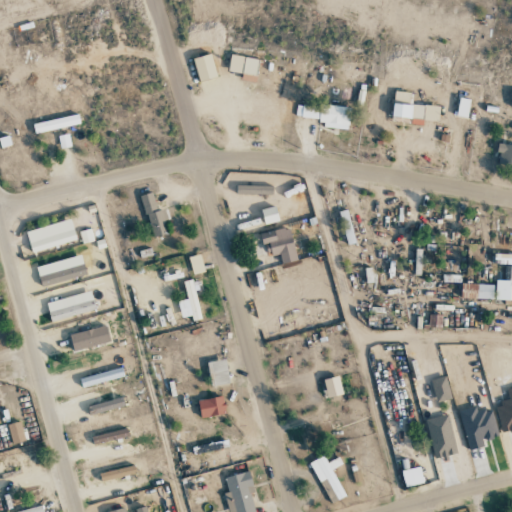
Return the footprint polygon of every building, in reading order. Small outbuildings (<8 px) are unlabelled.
[(199,81),(216,76),(210,54),(192,59),(199,81)] [(240,79),(255,82),(259,60),(231,54),(227,71),(242,74),(240,79)] [(439,105),(411,104),(412,92),(393,92),(391,122),(423,124),(423,120),(438,121),(439,105)] [(348,129),(350,108),(296,104),(295,117),(321,119),(320,127),(348,129)] [(32,124),(34,134),(80,124),(77,114),(32,124)] [(496,165),(511,167),(511,145),(499,143),(496,165)] [(271,194),(272,186),(236,185),(236,193),(271,194)] [(162,210),(156,211),(152,193),(141,195),(151,237),(167,234),(162,210)] [(261,209),(263,224),(278,221),(276,206),(261,209)] [(355,243),(346,209),(338,211),(347,245),(355,243)] [(261,232),(265,256),(279,254),(281,264),(295,261),(290,228),(261,232)] [(78,232),(82,244),(93,240),(90,229),(78,232)] [(31,251),(76,240),(74,231),(29,242),(31,251)] [(192,275),(204,272),(200,254),(188,257),(192,275)] [(495,300),(511,300),(511,254),(494,254),(494,264),(510,264),(509,281),(495,280),(495,300)] [(86,277),(84,266),(38,274),(40,285),(86,277)] [(178,300),(180,318),(191,316),(192,321),(201,320),(196,280),(183,281),(186,299),(178,300)] [(493,284),(461,284),(461,298),(493,299),(493,284)] [(51,322),(96,309),(90,290),(45,303),(51,322)] [(73,352),(109,341),(105,325),(69,336),(73,352)] [(499,390),(488,350),(479,352),(490,392),(499,390)] [(210,386),(229,385),(226,359),(207,361),(210,386)] [(124,379),(122,369),(79,377),(81,386),(124,379)] [(327,398),(343,394),(338,376),(322,380),(327,398)] [(197,401),(200,419),(226,414),(222,396),(197,401)] [(87,406),(90,415),(123,406),(120,397),(87,406)] [(458,411),(468,451),(484,446),(483,441),(498,437),(491,409),(477,413),(475,407),(458,411)] [(457,453),(447,414),(425,420),(434,458),(445,456),(457,453)] [(7,425),(12,444),(25,441),(20,422),(7,425)] [(91,435),(92,443),(127,438),(126,430),(91,435)] [(310,462),(330,503),(345,496),(332,469),(342,464),(338,457),(326,462),(323,456),(310,462)] [(99,472),(100,480),(135,474),(133,466),(99,472)] [(423,483),(420,467),(401,470),(404,487),(423,483)] [(254,511),(250,493),(253,492),(249,472),(224,477),(227,493),(224,493),(228,511),(254,511)]
